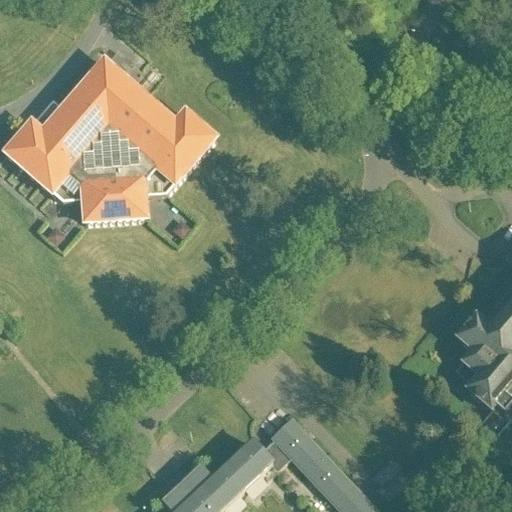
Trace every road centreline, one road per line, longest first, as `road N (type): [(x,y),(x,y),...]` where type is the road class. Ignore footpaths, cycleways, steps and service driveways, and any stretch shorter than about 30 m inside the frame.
road 1 (residential): [(54,511),(356,227),(371,195),(367,124)]
road 2 (residential): [(367,124),(221,0)]
road 3 (residential): [(367,124),(443,0)]
